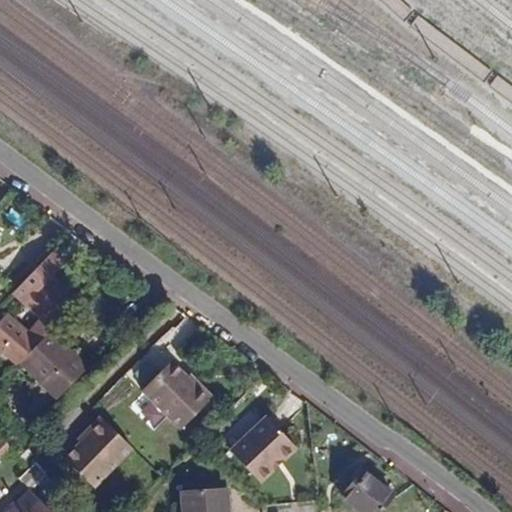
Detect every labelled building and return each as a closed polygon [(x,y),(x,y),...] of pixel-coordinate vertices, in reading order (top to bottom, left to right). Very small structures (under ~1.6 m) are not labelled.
[(53,331),(48,327),(71,304),(43,276),(20,300),(43,322),(30,335),(9,316),(0,324),(0,353),(14,367),(16,368),(19,365),(53,331)] [(55,401),(89,367),(53,331),(19,365),(55,401)] [(191,384),(166,361),(138,391),(178,429),(209,395),(194,381),(191,384)] [(79,431),(82,433),(58,458),(87,487),(126,448),(94,416),(79,431)] [(300,451),(269,417),(232,451),(263,484),(300,451)] [(0,457),(11,447),(5,442),(0,447),(0,457)] [(30,490),(48,474),(38,463),(20,478),(30,490)] [(338,497),(356,511),(382,511),(396,496),(361,469),(338,497)] [(180,492),(181,511),(228,511),(227,489),(180,492)] [(47,511),(28,492),(8,511),(47,511)]
